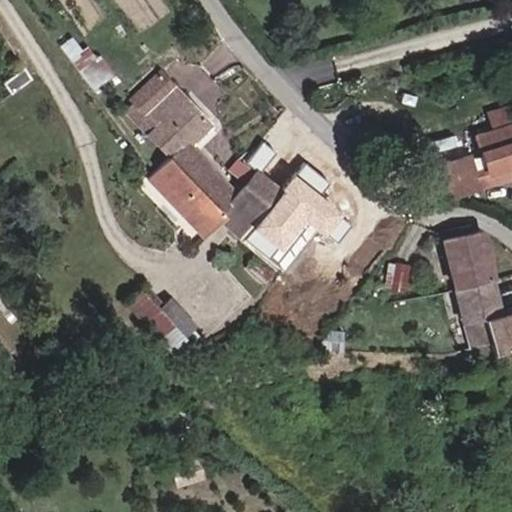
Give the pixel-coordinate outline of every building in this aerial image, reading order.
[(182,139),(201,121),(154,76),(125,105),(171,150),(182,139)] [(490,131),(511,123),(506,105),(484,112),(490,131)] [(465,157),(435,168),(448,199),(511,174),(509,159),(511,158),(511,122),(511,123),(490,131),(472,138),(481,164),(469,168),(465,157)] [(318,189),(337,166),(339,162),(309,136),(287,161),(318,189)] [(217,205),(232,189),(182,139),(171,150),(165,156),(217,205)] [(220,219),(247,242),(268,223),(279,234),(300,209),(266,182),(250,169),(232,189),(217,205),(165,156),(150,170),(209,227),(220,219)] [(300,209),(318,189),(287,161),(284,158),(266,182),(300,209)] [(59,212),(34,236),(90,291),(116,266),(59,212)] [(440,236),(456,290),(496,280),(479,228),(475,228),(472,222),(462,224),(464,231),(440,236)] [(273,241),(279,234),(268,223),(247,242),(279,271),(292,256),(288,253),(273,241)] [(409,266),(394,264),(390,291),(404,293),(409,266)] [(496,280),(456,290),(465,322),(474,319),(481,342),(492,338),(486,316),(504,310),(496,280)] [(158,311),(144,298),(131,310),(166,348),(191,326),(169,301),(158,311)] [(511,313),(509,314),(508,309),(504,310),(486,316),(492,338),(496,351),(511,346),(511,313)] [(481,342),(474,319),(465,322),(471,344),(481,342)] [(0,335),(0,352),(8,352),(7,335),(0,335)] [(511,389),(511,346),(496,351),(496,356),(484,360),(487,368),(474,372),(447,380),(429,385),(439,418),(483,404),(503,398),(511,395),(511,389),(511,390),(511,389)] [(293,388),(372,377),(368,356),(291,366),(293,388)] [(443,366),(447,380),(474,372),(469,358),(443,366)] [(506,409),(503,398),(483,404),(487,415),(506,409)]
